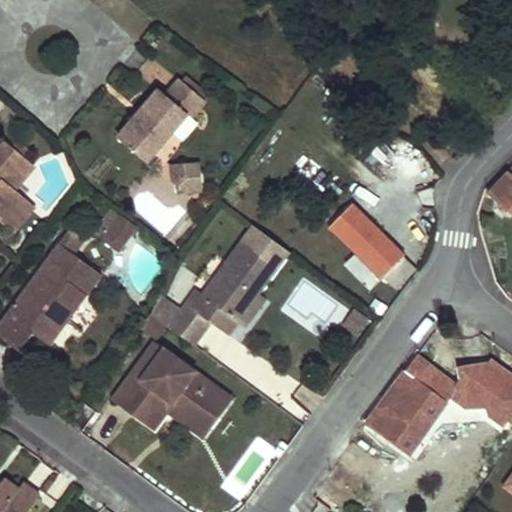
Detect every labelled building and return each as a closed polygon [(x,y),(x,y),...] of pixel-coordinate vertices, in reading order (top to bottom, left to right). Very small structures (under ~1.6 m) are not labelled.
[(161,90),(120,138),(147,162),(188,114),(194,119),(207,104),(182,81),(168,97),(161,90)] [(35,165),(8,142),(0,152),(0,220),(4,224),(24,198),(14,190),(35,165)] [(200,189),(200,161),(168,162),(169,190),(200,189)] [(511,168),(490,193),(511,211),(511,168)] [(35,207),(24,198),(4,224),(14,232),(35,207)] [(404,255),(353,206),(332,228),(382,277),(383,276),(403,256),(404,255)] [(122,213),(107,235),(123,245),(138,225),(122,213)] [(159,295),(152,310),(169,324),(198,345),(214,323),(231,334),(240,320),(261,292),(278,266),(245,241),(207,295),(199,289),(183,311),(159,295)] [(26,288),(0,323),(0,338),(20,352),(32,335),(49,346),(76,308),(67,302),(77,289),(86,296),(101,274),(59,244),(43,265),(53,272),(35,295),(26,288)] [(416,268),(403,256),(383,276),(396,288),(416,268)] [(43,265),(26,288),(35,295),(53,272),(43,265)] [(315,315),(353,340),(366,320),(303,278),(282,310),(307,327),(315,315)] [(67,302),(76,308),(86,296),(77,289),(67,302)] [(261,292),(240,320),(248,325),(268,297),(261,292)] [(152,310),(142,324),(160,337),(169,324),(152,310)] [(150,369),(167,346),(157,339),(141,361),(150,369)] [(141,361),(115,397),(137,414),(151,395),(170,409),(177,400),(212,426),(234,395),(167,346),(150,369),(141,361)] [(422,358),(418,355),(355,440),(358,441),(315,498),(321,503),(332,510),(362,469),(360,467),(373,450),(400,470),(411,455),(418,445),(460,386),(422,358)] [(151,395),(137,414),(156,427),(170,409),(151,395)] [(177,400),(170,409),(206,435),(212,426),(177,400)] [(427,449),(418,445),(411,455),(420,461),(427,449)] [(0,511),(1,511),(20,511),(35,491),(19,479),(14,486),(0,475),(0,511)]
